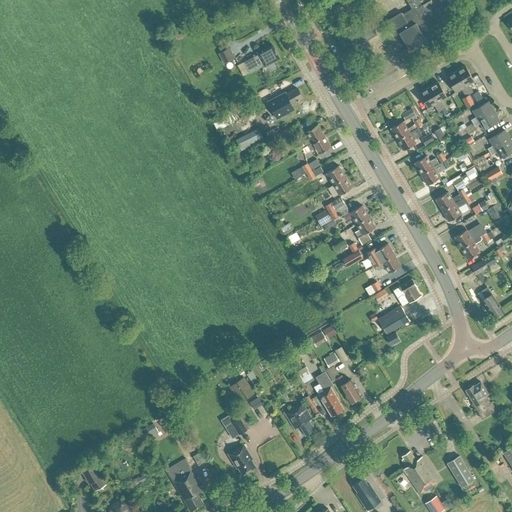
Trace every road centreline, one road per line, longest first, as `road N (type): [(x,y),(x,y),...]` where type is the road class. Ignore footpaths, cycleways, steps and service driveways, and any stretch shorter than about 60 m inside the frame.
road 1 (primary): [(250,511),(383,421),(462,344)]
road 2 (primary): [(462,344),(440,271),(346,113)]
road 3 (residential): [(346,113),(468,41)]
road 4 (primary): [(346,113),(278,0)]
